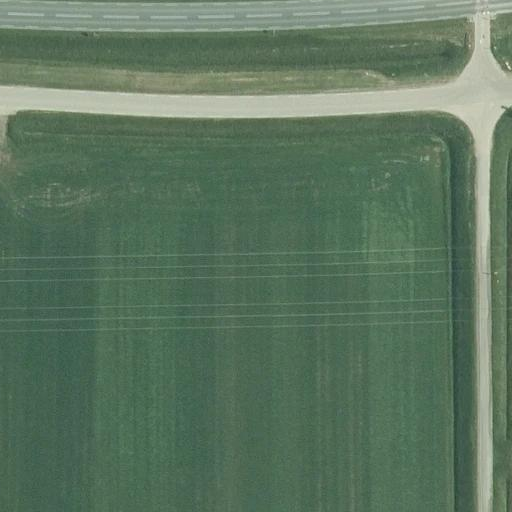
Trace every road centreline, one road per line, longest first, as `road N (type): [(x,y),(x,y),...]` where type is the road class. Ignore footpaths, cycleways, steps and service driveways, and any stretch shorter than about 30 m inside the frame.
road 1 (unclassified): [(0,98),(308,106),(483,91)]
road 2 (primary): [(481,1),(217,18),(0,13)]
road 3 (track): [(481,511),(483,91)]
